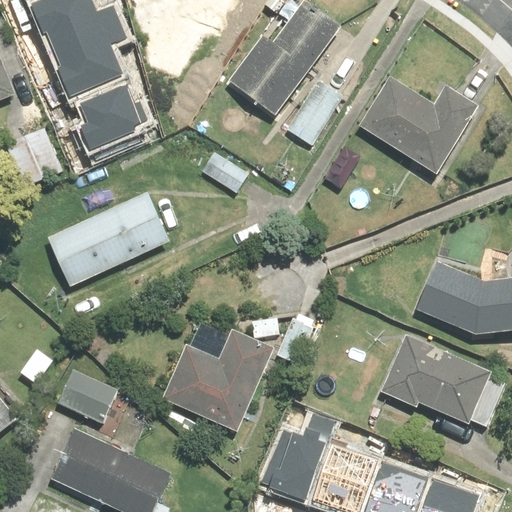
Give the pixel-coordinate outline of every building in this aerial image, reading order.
[(93,0),(45,0),(35,4),(72,94),(124,72),(113,45),(128,39),(114,6),(98,12),(93,0)] [(238,0),(153,0),(156,25),(241,15),(238,0)] [(313,0),(287,0),(231,80),(284,116),(348,24),(313,0)] [(0,105),(27,94),(0,33),(0,105)] [(392,75),(361,125),(447,178),(490,107),(455,85),(443,106),(392,75)] [(324,79),(290,127),(317,145),(350,97),(324,79)] [(125,84),(84,102),(92,121),(77,127),(89,155),(145,130),(125,84)] [(51,128),(10,145),(28,188),(69,171),(51,128)] [(219,149),(204,172),(242,197),(257,174),(219,149)] [(154,191),(52,238),(77,290),(178,242),(154,191)] [(418,311),(481,337),(511,333),(511,276),(485,280),(439,261),(418,311)] [(349,342),(352,343),(354,343),(355,343),(358,342),(361,341),(363,340),(366,338),(368,336),(369,333),(370,331),(371,328),(371,325),(370,322),(369,319),(368,316),(366,314),(364,312),(361,311),(358,310),(356,309),(353,309),(350,309),(347,310),(344,312),(342,314),(340,316),(339,318),(337,321),(337,324),(337,327),(337,330),(338,333),(340,335),(342,338),(344,340),(346,341),(349,342)] [(0,337),(2,337),(4,335),(6,333),(7,331),(8,328),(8,325),(8,323),(8,320),(7,318),(6,315),(4,313),(2,312),(0,310),(0,337)] [(202,313),(165,399),(244,433),(281,348),(202,313)] [(320,329),(297,320),(281,356),(305,366),(320,329)] [(506,373),(411,333),(387,390),(481,430),(506,373)] [(24,388),(35,397),(61,363),(44,350),(25,375),(31,379),(24,388)] [(75,369),(61,403),(114,425),(128,391),(75,369)] [(0,389),(0,438),(24,417),(0,389)] [(287,430),(268,479),(357,511),(470,511),(477,496),(334,443),(341,424),(312,413),(303,436),(287,430)] [(79,426),(53,478),(122,511),(159,511),(178,475),(79,426)]
